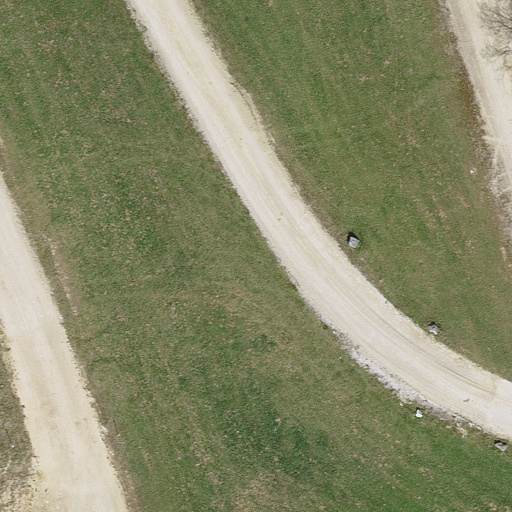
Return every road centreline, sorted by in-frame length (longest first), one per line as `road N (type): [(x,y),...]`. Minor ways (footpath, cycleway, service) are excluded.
road 1 (track): [(158,0),(321,275),(404,356),(511,403)]
road 2 (track): [(87,511),(0,243)]
